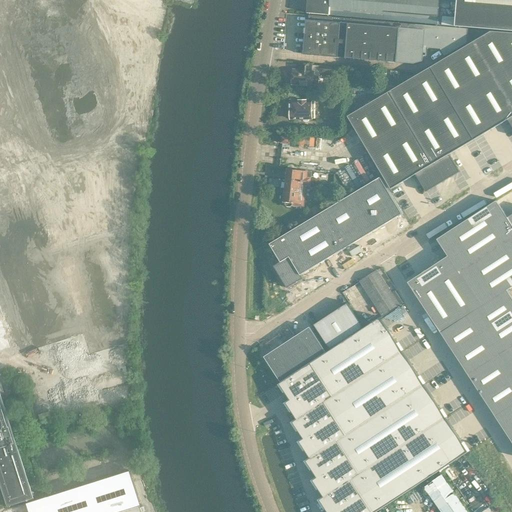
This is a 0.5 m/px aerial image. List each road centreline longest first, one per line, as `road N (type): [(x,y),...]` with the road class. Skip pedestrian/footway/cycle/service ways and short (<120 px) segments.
road 1 (unclassified): [(238,344),(247,168),(273,0)]
road 2 (unclassified): [(511,457),(383,254)]
road 3 (unclassified): [(271,511),(248,439),(238,344)]
road 4 (unclassified): [(383,254),(238,344)]
road 5 (unclassified): [(511,177),(383,254)]
